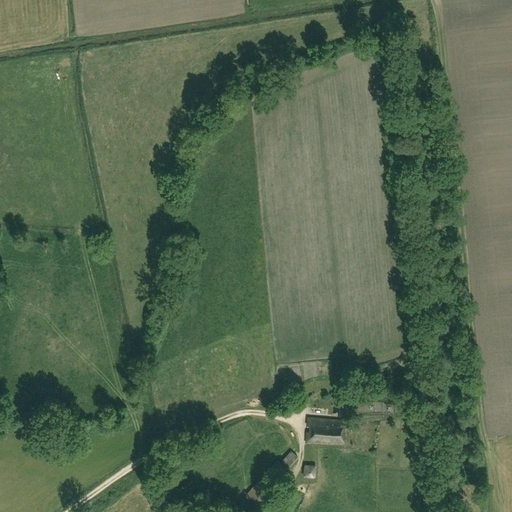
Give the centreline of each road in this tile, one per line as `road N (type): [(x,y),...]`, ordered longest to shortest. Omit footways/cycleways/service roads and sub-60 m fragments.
road 1 (track): [(488,511),(436,0)]
road 2 (track): [(73,511),(187,438),(238,415),(264,413)]
